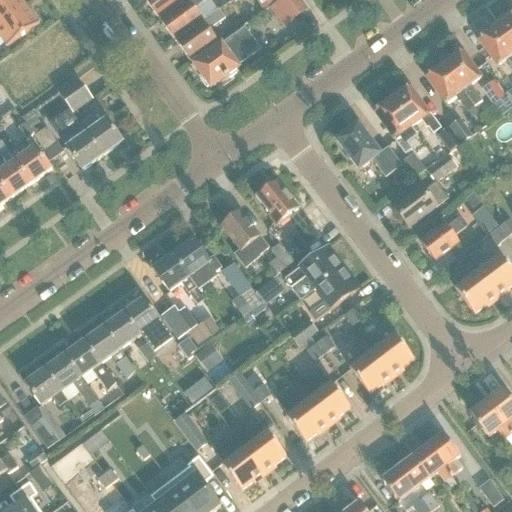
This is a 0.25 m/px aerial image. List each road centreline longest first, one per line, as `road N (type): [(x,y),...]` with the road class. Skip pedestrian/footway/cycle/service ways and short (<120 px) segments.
road 1 (residential): [(458,366),(276,122)]
road 2 (unclassified): [(0,320),(222,158)]
road 3 (residential): [(458,366),(273,511)]
road 4 (unclassified): [(276,122),(444,0)]
road 5 (residential): [(186,116),(103,0)]
